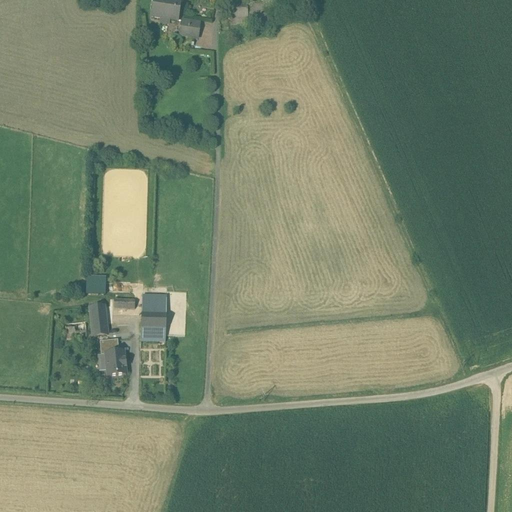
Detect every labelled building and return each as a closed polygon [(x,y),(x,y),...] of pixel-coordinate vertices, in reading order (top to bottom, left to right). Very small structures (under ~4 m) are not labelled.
[(178,23),(181,1),(177,0),(152,0),(150,19),(159,21),(159,25),(168,27),(169,22),(178,23)] [(198,42),(201,24),(181,21),(178,39),(198,42)] [(104,296),(105,278),(87,278),(86,296),(104,296)] [(141,343),(166,343),(166,297),(141,297),(141,343)] [(135,310),(135,301),(114,300),(114,309),(135,310)] [(107,376),(132,374),(127,334),(109,336),(106,306),(89,308),(92,338),(103,337),(107,376)] [(85,324),(75,324),(76,332),(86,332),(85,324)]
